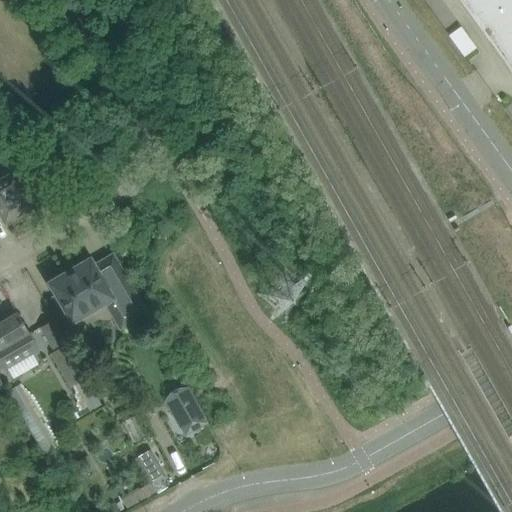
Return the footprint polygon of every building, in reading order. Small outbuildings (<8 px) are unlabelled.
[(511,0),(459,0),(511,73),(511,0)] [(21,161),(20,162),(18,158),(10,163),(12,167),(10,167),(14,173),(0,180),(0,212),(5,222),(33,206),(27,197),(38,190),(21,161)] [(90,261),(50,284),(72,321),(106,302),(114,315),(120,326),(142,313),(144,312),(112,257),(111,258),(94,268),(90,261)] [(29,335),(26,331),(16,314),(0,323),(0,362),(4,369),(36,349),(28,335),(29,335)] [(54,320),(40,329),(53,352),(50,354),(70,388),(74,386),(82,381),(87,378),(68,345),(69,345),(54,320)] [(45,452),(59,444),(23,382),(9,390),(45,452)] [(185,435),(206,423),(186,388),(166,400),(185,435)] [(150,451),(136,459),(146,477),(160,469),(150,451)] [(56,452),(48,457),(53,466),(62,461),(56,452)] [(77,479),(95,469),(88,456),(70,466),(77,479)] [(166,489),(179,481),(176,479),(167,484),(166,489)] [(119,511),(114,503),(101,511),(119,511)]
